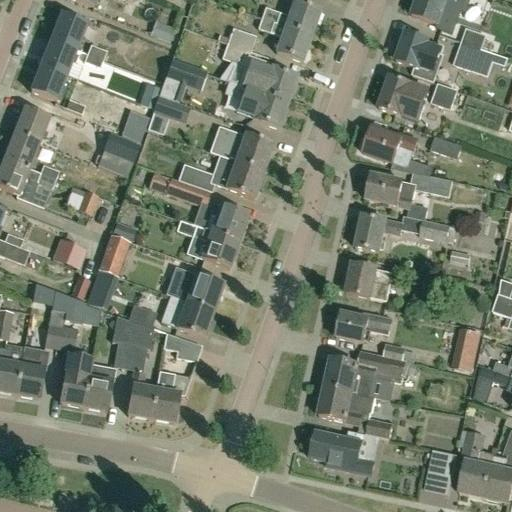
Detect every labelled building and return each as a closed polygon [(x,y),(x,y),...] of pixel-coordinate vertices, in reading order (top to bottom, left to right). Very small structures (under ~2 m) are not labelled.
[(93,10),(97,0),(67,0),(93,10)] [(461,13),(464,15),(469,1),(466,0),(418,0),(412,20),(437,29),(436,31),(452,37),(461,13)] [(261,23),(310,40),(319,15),(293,5),(288,20),(265,11),(261,23)] [(61,16),(50,42),(76,53),(87,26),(61,16)] [(174,30),(154,23),(150,35),(170,43),(174,30)] [(301,66),(310,40),(261,23),(257,33),(281,41),(275,57),(301,66)] [(217,44),(227,48),(250,56),(256,40),(232,32),(229,41),(220,38),(217,44)] [(461,46),(481,53),(486,39),(466,32),(461,46)] [(397,63),(396,65),(416,72),(413,80),(433,87),(443,59),(440,58),(443,51),(428,46),(429,45),(406,37),(401,51),(397,50),(393,61),(397,63)] [(50,42),(40,69),(66,79),(71,65),(76,53),(50,42)] [(481,54),(481,53),(461,46),(453,69),(474,76),(478,64),(485,66),(488,57),(481,54)] [(249,59),(250,56),(227,48),(222,63),(230,66),(218,83),(227,86),(287,107),(296,81),(269,72),(271,67),(249,59)] [(91,49),(87,57),(103,63),(106,55),(91,49)] [(87,57),(83,66),(99,72),(103,63),(87,57)] [(478,64),(474,76),(488,81),(493,66),(505,70),(508,63),(490,57),(488,57),(485,66),(478,64)] [(66,79),(77,83),(82,70),(71,65),(66,79)] [(169,66),(165,81),(184,87),(200,93),(205,78),(169,66)] [(77,83),(66,79),(40,69),(30,95),(55,105),(54,108),(81,119),(85,110),(69,104),(77,83)] [(161,91),(158,100),(178,107),(184,87),(165,81),(163,85),(161,91)] [(390,81),(379,113),(401,120),(419,126),(429,95),(428,94),(390,81)] [(145,85),(138,107),(153,113),(158,100),(161,91),(145,85)] [(278,133),(287,107),(227,86),(223,97),(240,104),(235,118),(250,123),(278,133)] [(438,88),(431,108),(451,115),(458,94),(438,88)] [(153,113),(150,121),(146,134),(161,139),(167,120),(184,126),(189,111),(178,107),(158,100),(153,113)] [(13,137),(39,147),(50,121),(24,111),(13,137)] [(120,140),(141,148),(146,134),(150,121),(129,114),(120,140)] [(217,129),(208,156),(218,159),(263,176),(273,148),(245,139),(217,129)] [(361,152),(364,155),(364,157),(405,172),(409,170),(418,144),(389,134),(388,138),(372,132),(369,142),(364,143),(361,152)] [(109,136),(96,170),(129,182),(134,168),(141,148),(120,140),(109,136)] [(29,173),(39,147),(13,137),(3,163),(29,173)] [(435,140),(430,154),(457,164),(462,150),(435,140)] [(183,168),(178,183),(212,195),(214,189),(226,193),(254,203),(263,176),(218,159),(212,178),(183,168)] [(55,183),(39,177),(29,173),(3,163),(0,171),(0,192),(17,199),(16,202),(44,212),(55,183)] [(39,177),(55,183),(59,175),(42,168),(39,177)] [(153,175),(148,190),(198,208),(201,201),(209,204),(212,195),(178,183),(153,175)] [(372,180),(366,204),(408,213),(406,221),(422,224),(425,225),(425,224),(425,221),(426,221),(428,212),(412,209),(415,194),(449,202),(453,185),(413,176),(410,187),(404,186),(403,187),(372,180)] [(90,219),(98,199),(86,195),(78,215),(90,219)] [(191,228),(238,245),(248,218),(209,204),(201,201),(198,208),(191,228)] [(481,236),(485,216),(476,215),(474,225),(475,225),(474,235),(481,236)] [(363,221),(356,253),(379,258),(383,236),(400,240),(401,235),(402,229),(402,228),(363,221)] [(135,232),(115,224),(110,239),(130,246),(135,232)] [(238,245),(191,228),(180,224),(176,235),(192,241),(186,258),(203,264),(228,273),(238,245)] [(419,239),(419,241),(446,247),(450,231),(450,230),(425,224),(425,225),(422,224),(419,239)] [(7,237),(4,245),(20,251),(23,243),(7,237)] [(98,273),(118,281),(130,246),(110,239),(98,273)] [(51,263),(78,273),(85,252),(64,245),(59,242),(51,263)] [(4,245),(0,243),(0,260),(23,269),(28,255),(20,251),(4,245)] [(450,264),(468,268),(470,258),(452,255),(450,264)] [(386,306),(390,290),(393,277),(352,269),(346,297),(371,302),(386,306)] [(176,271),(167,298),(170,300),(213,315),(223,287),(198,279),(176,271)] [(118,281),(98,273),(86,308),(100,314),(106,316),(118,281)] [(469,284),(445,279),(442,295),(466,300),(469,284)] [(89,284),(78,280),(69,301),(81,306),(89,284)] [(54,295),(51,314),(66,317),(64,324),(78,326),(98,329),(100,314),(86,308),(81,306),(69,301),(54,295)] [(0,312),(13,314),(30,317),(32,305),(0,300),(0,297),(0,312)] [(170,300),(161,327),(176,332),(204,342),(207,332),(213,315),(170,300)] [(493,317),(511,323),(511,304),(510,304),(498,300),(493,317)] [(128,324),(134,326),(151,332),(157,317),(133,308),(128,324)] [(0,342),(5,343),(8,344),(13,314),(0,312),(0,342)] [(59,352),(64,324),(66,317),(51,314),(45,349),(59,352)] [(389,340),(392,324),(355,316),(354,320),(342,318),(337,342),(364,348),(367,335),(389,340)] [(130,350),(134,326),(128,324),(116,320),(111,346),(117,348),(113,373),(116,373),(125,375),(130,350)] [(64,324),(59,352),(74,354),(78,326),(64,324)] [(153,333),(151,332),(134,326),(130,350),(125,375),(133,376),(143,378),(146,353),(150,353),(153,333)] [(175,362),(196,366),(202,350),(174,340),(166,337),(163,353),(177,355),(175,362)] [(0,395),(16,399),(24,351),(5,348),(4,353),(0,352),(0,395)] [(386,348),(383,361),(403,366),(405,353),(406,352),(386,348)] [(24,351),(16,399),(39,403),(44,374),(46,374),(49,356),(43,355),(24,351)] [(472,375),(477,356),(458,352),(453,371),(472,375)] [(84,411),(91,369),(92,362),(73,358),(63,357),(59,379),(65,380),(60,407),(84,411)] [(380,375),(378,383),(402,389),(403,381),(406,366),(403,366),(383,361),(380,375)] [(331,364),(326,392),(371,402),(377,374),(357,370),(331,364)] [(496,366),(493,375),(511,381),(511,364),(510,371),(496,366)] [(113,387),(116,373),(113,373),(91,369),(84,411),(107,415),(112,386),(113,387)] [(493,375),(490,384),(492,385),(508,391),(506,395),(511,397),(511,381),(493,375)] [(145,378),(143,378),(133,376),(131,390),(133,390),(128,418),(151,423),(156,393),(143,391),(145,378)] [(159,376),(156,393),(151,423),(174,427),(179,399),(184,400),(190,381),(159,376)] [(326,392),(319,421),(345,426),(344,428),(359,431),(358,438),(366,439),(380,443),(389,445),(393,428),(369,423),(370,418),(372,418),(375,403),(371,402),(326,392)] [(312,439),(309,449),(313,450),(310,462),(327,466),(326,470),(358,477),(372,480),(375,466),(360,464),(364,447),(366,439),(358,438),(349,436),(348,438),(347,443),(316,437),(315,440),(312,439)] [(494,460),(492,472),(485,503),(508,508),(511,491),(511,439),(505,459),(509,460),(508,464),(494,460)] [(459,497),(485,503),(492,472),(494,460),(481,457),(482,453),(465,449),(463,461),(466,462),(459,497)] [(424,494),(447,499),(455,460),(433,455),(424,494)]
